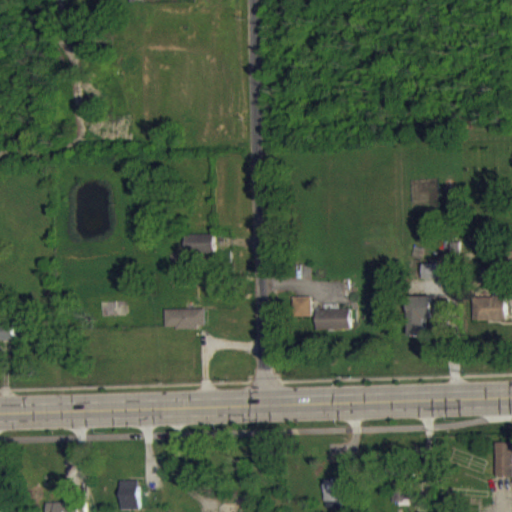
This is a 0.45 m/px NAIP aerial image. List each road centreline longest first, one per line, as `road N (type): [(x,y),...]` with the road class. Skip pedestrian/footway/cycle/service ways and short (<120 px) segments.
road 1 (secondary): [(0,412),(511,396)]
road 2 (residential): [(245,0),(265,404)]
